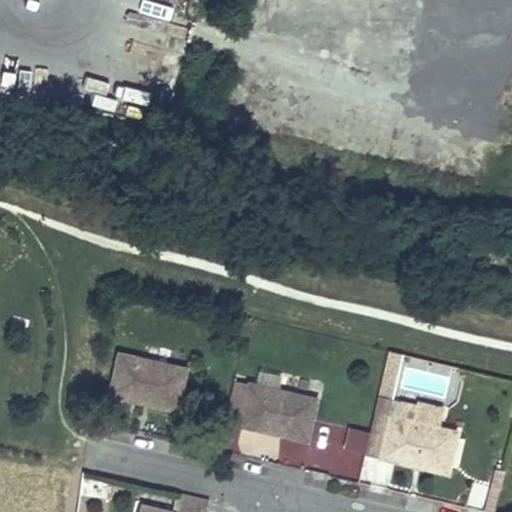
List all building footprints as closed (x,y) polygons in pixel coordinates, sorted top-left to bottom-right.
[(386,351),(377,394),(393,397),(402,354),(386,351)] [(120,353),(110,395),(177,411),(187,369),(120,353)] [(250,383),(235,379),(225,422),(240,425),(250,383)] [(317,399),(250,383),(240,425),(307,441),(317,399)] [(365,454),(380,457),(448,473),(457,431),(440,427),(415,421),(401,418),(405,402),(379,395),(365,454)] [(419,400),(415,421),(440,427),(445,406),(419,400)] [(178,508),(195,511),(206,511),(210,499),(176,491),(172,507),(178,508)] [(195,511),(178,508),(177,510),(142,502),(139,511),(195,511)]
